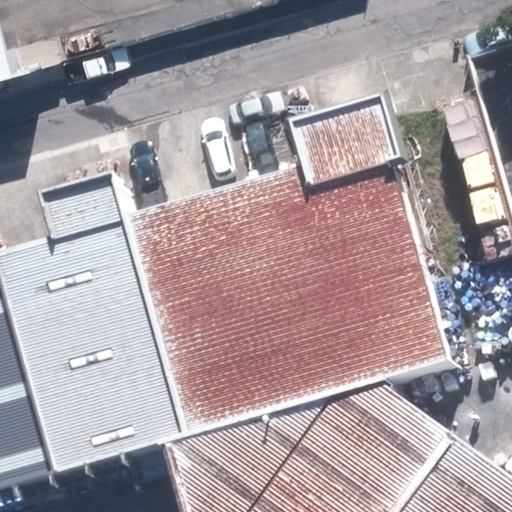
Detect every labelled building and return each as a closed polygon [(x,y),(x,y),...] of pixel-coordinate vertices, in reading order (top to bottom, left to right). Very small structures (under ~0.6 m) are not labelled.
[(13,0),(0,0),(0,69),(31,60),(13,0)] [(492,104),(473,47),(431,61),(450,118),(492,104)] [(511,187),(492,121),(462,130),(502,264),(511,261),(511,187)] [(0,283),(0,511),(9,511),(206,453),(421,388),(454,378),(388,165),(0,283)] [(219,511),(511,511),(511,464),(421,388),(206,453),(219,511)]
